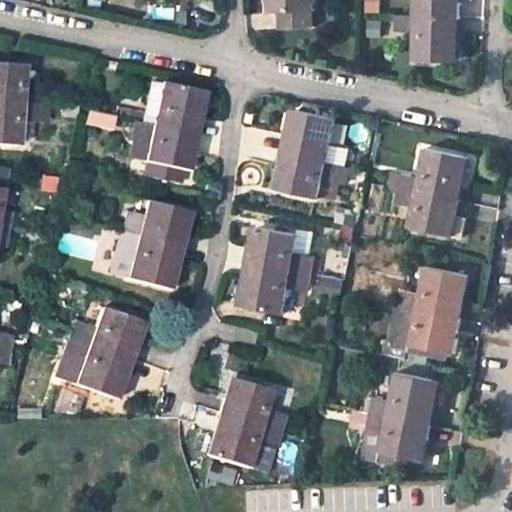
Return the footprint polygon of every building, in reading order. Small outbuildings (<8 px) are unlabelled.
[(314,26),(313,10),(317,10),(315,0),(275,0),(276,12),(286,11),(287,28),(314,26)] [(454,61),(454,20),(461,19),(462,4),(455,4),(455,0),(414,0),(414,19),(396,19),(396,31),(414,31),(414,61),(454,61)] [(286,11),(276,12),(278,28),(287,28),(286,11)] [(0,62),(0,143),(19,144),(20,122),(22,106),(25,64),(0,62)] [(131,137),(133,138),(147,141),(143,159),(183,168),(187,147),(193,149),(196,133),(190,132),(199,90),(159,82),(159,84),(151,123),(140,121),(135,120),(131,137)] [(151,123),(159,84),(148,82),(142,111),(140,121),(151,123)] [(199,90),(190,132),(196,133),(205,92),(199,90)] [(75,106),(61,105),(61,109),(61,116),(75,116),(75,106)] [(135,120),(140,121),(142,111),(114,105),(112,114),(135,120)] [(50,108),(22,106),(20,122),(49,124),(50,108)] [(111,114),(92,110),(90,121),(108,124),(111,114)] [(283,150),(289,152),(298,111),(292,110),(283,150)] [(298,111),(289,152),(283,150),(279,166),(286,167),(281,189),(318,197),(322,179),(346,184),(350,167),(326,161),(336,120),(298,111)] [(143,159),(147,141),(133,138),(130,156),(143,159)] [(189,169),(193,149),(187,147),(183,168),(189,169)] [(463,239),(470,202),(463,200),(457,199),(464,158),(425,150),(419,178),(401,174),(398,187),(395,200),(414,204),(410,227),(463,239)] [(464,158),(457,199),(463,200),(471,160),(464,158)] [(281,189),(286,167),(279,166),(274,187),(281,189)] [(401,174),(390,172),(388,185),(398,187),(401,174)] [(0,247),(6,249),(10,228),(12,217),(0,214),(0,208),(4,189),(0,188),(0,247)] [(126,277),(164,287),(174,248),(181,250),(185,233),(178,231),(184,211),(146,201),(145,206),(134,203),(131,215),(121,213),(116,232),(119,233),(137,237),(134,246),(126,277)] [(184,211),(178,231),(185,233),(190,212),(184,211)] [(250,248),(256,249),(260,227),(254,226),(250,248)] [(247,263),(253,264),(245,306),(285,313),(290,285),(307,288),(309,274),(318,231),(300,228),(299,234),(260,227),(256,249),(250,248),(247,263)] [(137,237),(119,233),(117,241),(134,246),(137,237)] [(134,246),(117,241),(108,272),(126,277),(134,246)] [(170,289),(181,250),(174,248),(164,287),(170,289)] [(245,306),(253,264),(247,263),(239,305),(245,306)] [(463,317),(457,316),(465,275),(426,266),(420,294),(401,291),(398,304),(391,340),(411,344),(409,351),(429,355),(431,349),(449,352),(450,353),(454,332),(460,332),(463,317)] [(465,275),(457,316),(463,317),(471,276),(465,275)] [(110,397),(125,357),(131,359),(136,344),(130,342),(137,323),(99,309),(92,329),(73,322),(68,336),(63,350),(82,357),(72,384),(110,397)] [(137,323),(130,342),(136,344),(143,325),(137,323)] [(0,362),(8,363),(9,352),(12,334),(0,332),(0,362)] [(460,332),(454,332),(450,353),(455,353),(460,332)] [(448,359),(449,352),(431,349),(429,355),(448,359)] [(131,359),(125,357),(110,397),(116,399),(131,359)] [(429,439),(433,423),(427,422),(430,403),(436,404),(443,405),(448,384),(396,373),(391,399),(367,395),(365,410),(369,410),(367,426),(384,429),(380,451),(391,454),(401,456),(419,460),(423,438),(429,439)] [(221,399),(227,401),(233,380),(227,378),(221,399)] [(216,414),(223,416),(211,455),(249,467),(257,441),(275,445),(279,432),(284,417),(265,411),(271,392),(233,380),(227,401),(221,399),(216,414)] [(430,403),(427,422),(433,423),(436,404),(430,403)] [(211,455),(223,416),(216,414),(205,454),(211,455)] [(425,461),(429,439),(423,438),(419,460),(425,461)] [(401,456),(391,454),(389,463),(400,465),(401,456)]
